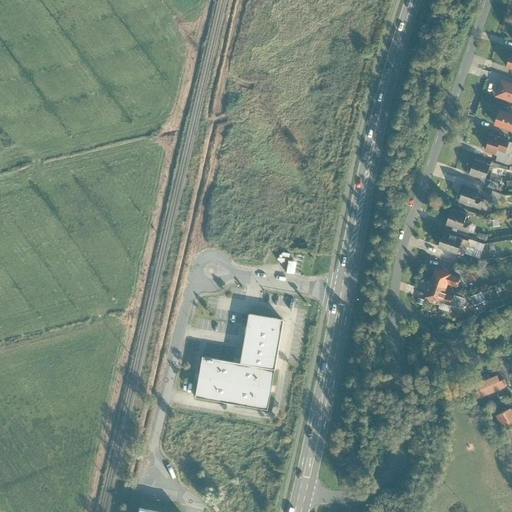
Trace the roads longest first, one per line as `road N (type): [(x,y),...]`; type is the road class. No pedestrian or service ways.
road 1 (residential): [(394,315),(398,260),(489,0)]
road 2 (primary): [(343,294),(376,123),(412,0)]
road 3 (residential): [(302,492),(358,494),(382,480),(399,456),(403,399),(394,315)]
road 4 (residential): [(198,279),(151,446),(161,481)]
road 5 (primary): [(302,492),(343,294)]
